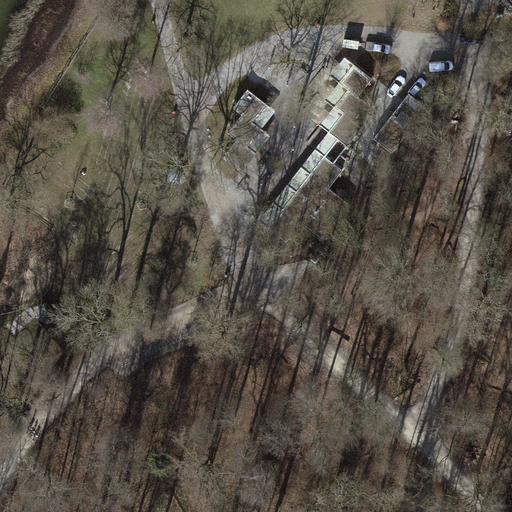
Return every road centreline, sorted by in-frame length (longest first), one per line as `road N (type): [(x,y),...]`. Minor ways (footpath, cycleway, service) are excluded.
road 1 (track): [(262,275),(197,143),(187,104),(269,50),(326,34),(443,40),(472,62)]
road 2 (unknown): [(416,438),(465,289),(478,132),(472,62)]
road 3 (track): [(0,462),(113,342),(262,275),(272,287)]
road 4 (track): [(499,511),(330,353),(272,287)]
road 5 (track): [(379,186),(324,251),(272,287)]
